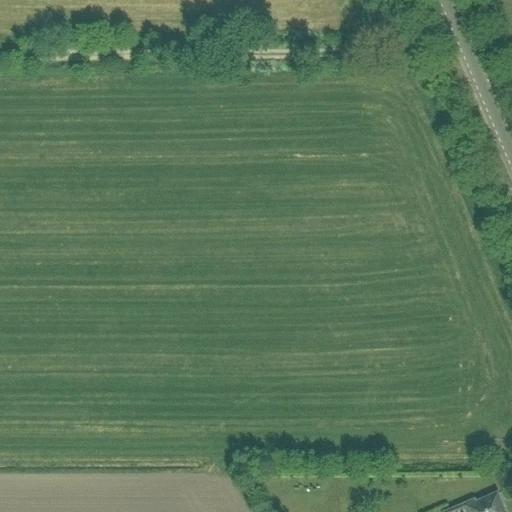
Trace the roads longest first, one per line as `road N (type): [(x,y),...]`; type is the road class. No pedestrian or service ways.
road 1 (unknown): [(452,21),(406,42),(0,56)]
road 2 (tertiary): [(511,159),(442,0)]
